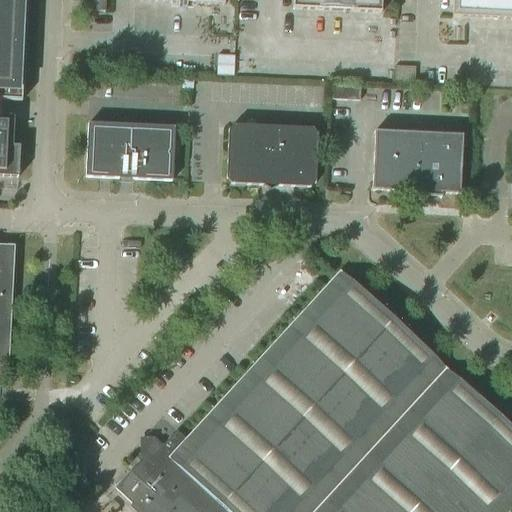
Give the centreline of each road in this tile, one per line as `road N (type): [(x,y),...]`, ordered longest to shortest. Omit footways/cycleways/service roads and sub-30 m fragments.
road 1 (residential): [(511,364),(485,350),(346,224),(41,209)]
road 2 (residential): [(41,209),(50,0)]
